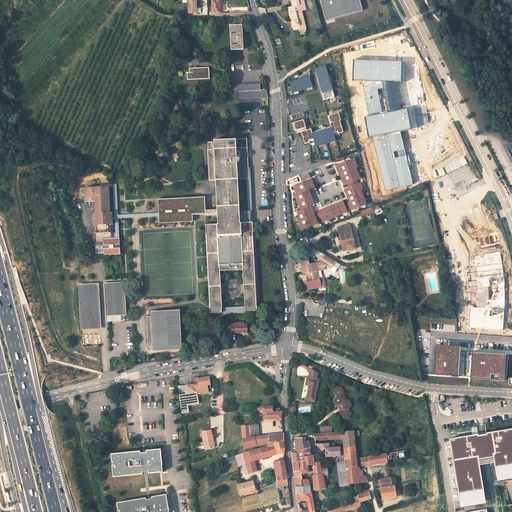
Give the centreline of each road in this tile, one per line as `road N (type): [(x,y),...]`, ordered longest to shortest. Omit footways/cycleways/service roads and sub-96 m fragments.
road 1 (residential): [(287,344),(293,297),(278,210),(277,118),(252,0)]
road 2 (residential): [(287,344),(0,410)]
road 3 (tertiary): [(404,0),(511,218)]
road 4 (residential): [(511,392),(382,377),(287,344)]
road 5 (unknown): [(103,383),(102,287),(84,210)]
road 6 (residential): [(287,344),(295,511)]
road 7 (unknown): [(142,374),(137,229)]
road 8 (trunk): [(0,372),(35,511)]
road 9 (trunk): [(67,511),(25,384)]
road 10 (trunk): [(56,511),(25,384)]
road 11 (unknown): [(278,210),(258,206),(254,105)]
